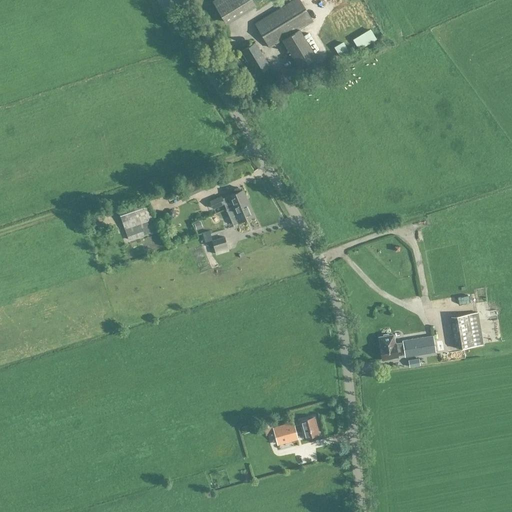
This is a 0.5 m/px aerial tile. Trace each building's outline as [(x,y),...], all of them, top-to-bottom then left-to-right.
[(252,0),(215,0),(213,1),(225,22),(255,4),(252,0)] [(313,22),(299,0),(294,0),(255,24),(270,48),(282,40),(299,68),(317,57),(300,29),(313,22)] [(370,29),(353,39),(359,50),(377,39),(370,29)] [(349,52),(343,42),(334,47),(340,57),(349,52)] [(256,75),(257,74),(270,67),(255,43),(241,51),(256,75)] [(185,187),(187,192),(189,196),(204,189),(199,180),(185,187)] [(234,191),(235,193),(222,198),(221,196),(210,201),(213,209),(224,204),(226,209),(247,200),(242,190),(241,190),(240,188),(238,187),(234,189),(234,191)] [(147,199),(117,209),(127,239),(157,229),(147,199)] [(247,200),(226,209),(233,225),(239,222),(239,223),(253,216),(247,200)] [(89,224),(98,222),(94,210),(85,213),(89,224)] [(213,244),(212,241),(209,231),(203,233),(206,246),(213,244)] [(212,241),(213,244),(215,249),(227,245),(225,237),(212,241)] [(229,251),(227,245),(215,249),(214,249),(216,255),(229,251)] [(476,346),(471,314),(452,317),(456,349),(476,346)] [(397,357),(397,356),(404,355),(405,357),(435,352),(433,336),(402,341),(402,342),(395,343),(394,343),(393,335),(389,335),(389,334),(388,334),(383,335),(383,336),(379,337),(380,345),(379,346),(381,360),(397,357)] [(300,423),(294,425),(293,422),(273,428),(278,444),(297,439),(296,433),(303,431),(304,438),(318,434),(313,417),(300,421),(300,423)] [(266,435),(273,433),(270,423),(263,425),(266,435)]
